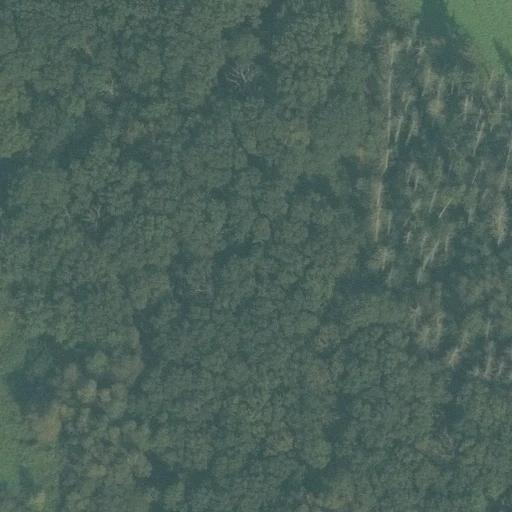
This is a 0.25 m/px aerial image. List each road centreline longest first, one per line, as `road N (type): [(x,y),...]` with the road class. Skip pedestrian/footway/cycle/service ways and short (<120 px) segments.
road 1 (track): [(276,511),(227,455),(0,72)]
road 2 (track): [(364,511),(342,416),(360,0)]
road 3 (track): [(511,93),(386,0)]
